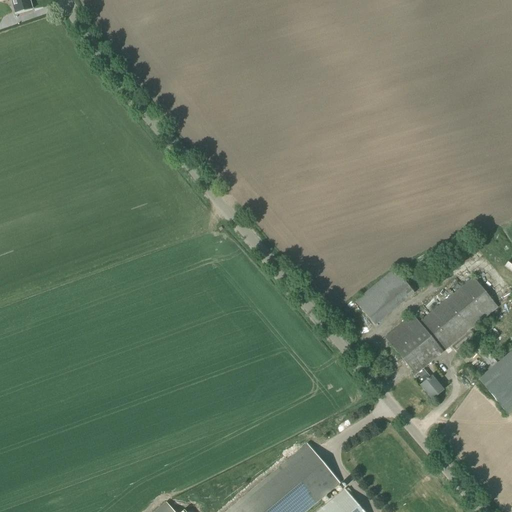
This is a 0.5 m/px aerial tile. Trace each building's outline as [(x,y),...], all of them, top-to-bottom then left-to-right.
[(29,0),(10,0),(14,13),(31,9),(29,0)] [(511,265),(506,261),(502,265),(511,272),(511,265)] [(374,324),(413,293),(394,270),(356,302),(374,324)] [(498,308),(484,291),(473,278),(418,323),(412,315),(385,337),(415,374),(423,368),(451,345),(460,356),(473,345),(492,369),(479,379),(509,415),(511,412),(511,351),(497,363),(470,330),(498,308)] [(423,368),(415,374),(413,375),(432,399),(443,390),(433,378),(431,378),(423,368)] [(363,511),(349,496),(352,494),(348,489),(345,491),(345,490),(318,511),(305,511),(339,484),(307,444),(225,511),(173,511),(166,503),(154,511),(363,511)]
